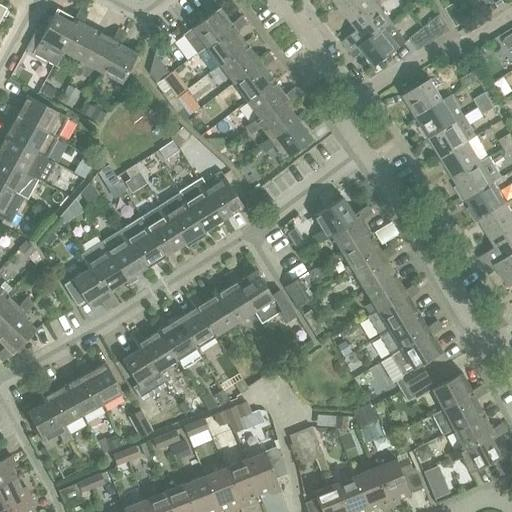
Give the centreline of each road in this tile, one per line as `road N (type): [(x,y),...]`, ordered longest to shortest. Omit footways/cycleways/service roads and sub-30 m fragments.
road 1 (residential): [(0,380),(248,235),(362,150)]
road 2 (residential): [(511,356),(506,346),(479,340),(362,150)]
road 3 (residential): [(354,98),(511,15)]
road 4 (residential): [(59,511),(0,400)]
road 5 (residential): [(354,98),(281,0)]
